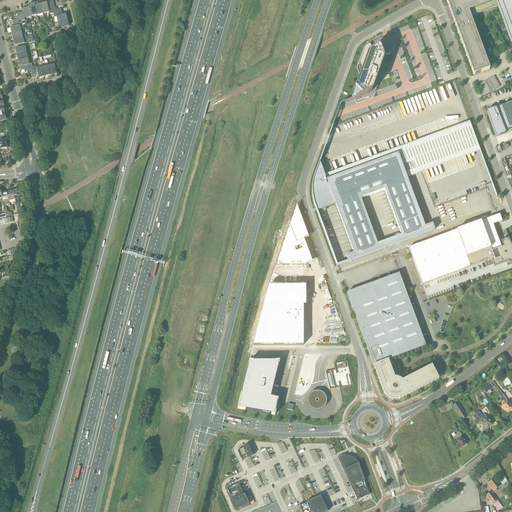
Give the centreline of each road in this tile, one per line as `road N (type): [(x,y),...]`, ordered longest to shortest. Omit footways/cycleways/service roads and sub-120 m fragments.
road 1 (motorway): [(207,0),(70,511)]
road 2 (motorway): [(88,511),(224,0)]
road 3 (primary): [(38,485),(167,0)]
road 4 (unclassified): [(424,0),(354,40),(302,191),(361,359),(367,407)]
road 5 (secondary): [(317,0),(262,165),(195,413)]
road 6 (secondary): [(207,413),(259,211),(328,0)]
road 7 (unclassified): [(434,0),(511,205)]
road 8 (unknown): [(318,141),(368,139),(451,108),(462,115),(482,170)]
road 9 (tertiary): [(0,354),(38,202)]
road 10 (tertiary): [(205,422),(288,435),(356,431)]
road 11 (tertiary): [(353,422),(283,428),(207,413)]
